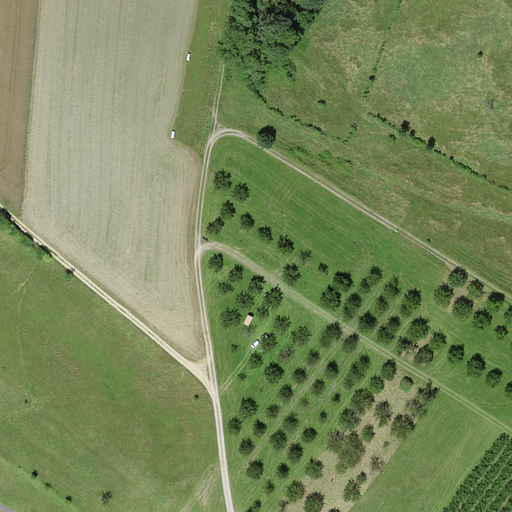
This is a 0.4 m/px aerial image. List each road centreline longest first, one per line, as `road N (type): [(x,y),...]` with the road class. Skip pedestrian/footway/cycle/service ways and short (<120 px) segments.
road 1 (track): [(232,511),(197,249),(239,0)]
road 2 (track): [(511,432),(219,244),(197,249)]
road 3 (track): [(214,133),(244,135),(299,164),(511,300)]
road 4 (track): [(215,397),(0,207)]
